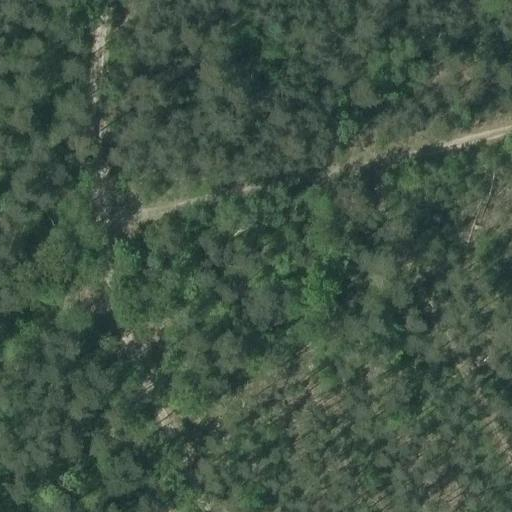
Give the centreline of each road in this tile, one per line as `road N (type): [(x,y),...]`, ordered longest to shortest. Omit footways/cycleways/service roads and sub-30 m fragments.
road 1 (track): [(511,129),(100,222)]
road 2 (track): [(511,477),(366,165)]
road 3 (track): [(100,222),(124,331),(205,511)]
road 4 (track): [(104,0),(96,84),(100,222)]
